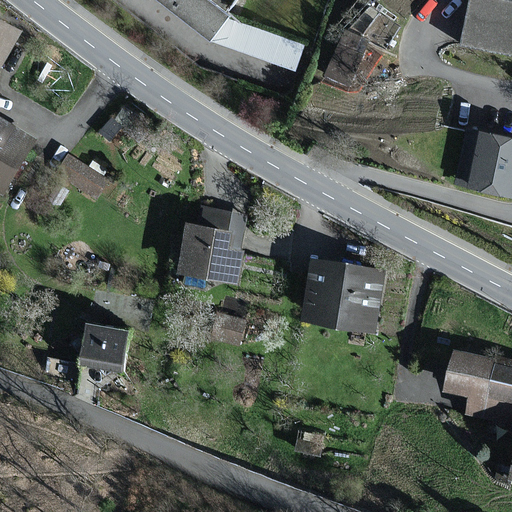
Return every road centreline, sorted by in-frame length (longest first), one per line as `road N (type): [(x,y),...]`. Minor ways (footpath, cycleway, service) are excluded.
road 1 (tertiary): [(32,0),(180,110),(356,213),(511,290)]
road 2 (unclassified): [(0,378),(329,511)]
road 3 (unknown): [(228,138),(230,183),(257,237),(293,237),(335,201)]
